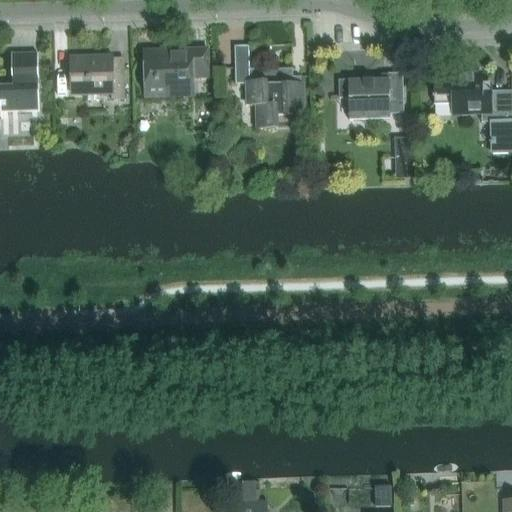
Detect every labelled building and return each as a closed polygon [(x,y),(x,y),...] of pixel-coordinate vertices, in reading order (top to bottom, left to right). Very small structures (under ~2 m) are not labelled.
[(249,47),(234,48),(235,86),(249,85),(249,107),(258,107),(259,130),(293,129),(292,118),(301,117),(300,78),(292,78),(292,70),(250,71),(249,47)] [(208,52),(205,52),(186,53),(185,49),(169,49),(169,53),(144,54),(145,97),(168,96),(168,91),(192,90),(191,77),(208,76),(208,52)] [(37,54),(11,55),(12,87),(0,87),(0,113),(38,113),(37,54)] [(111,66),(111,59),(71,60),(72,95),(111,94),(111,101),(125,101),(124,66),(111,66)] [(387,80),(384,80),(338,81),(338,100),(348,99),(349,122),(390,121),(389,115),(403,114),(402,74),(387,75),(387,80)] [(511,92),(507,93),(489,93),(482,86),(482,79),(478,76),(433,76),(434,106),(451,105),(451,114),(481,114),(481,124),(491,124),(492,153),(511,152),(511,92)] [(415,144),(401,145),(401,161),(416,161),(415,144)] [(392,487),(374,487),(375,508),(392,508),(392,487)] [(511,511),(511,501),(502,502),(502,511),(511,511)] [(258,511),(259,502),(239,503),(238,511),(258,511)] [(267,511),(268,502),(259,502),(258,511),(267,511)]
